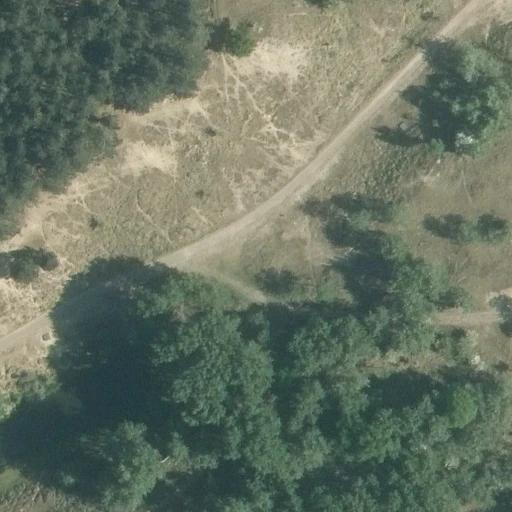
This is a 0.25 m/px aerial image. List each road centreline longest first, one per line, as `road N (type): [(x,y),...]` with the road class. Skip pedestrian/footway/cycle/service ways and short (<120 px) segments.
road 1 (track): [(194,250),(267,207),(478,0)]
road 2 (track): [(0,343),(194,250)]
